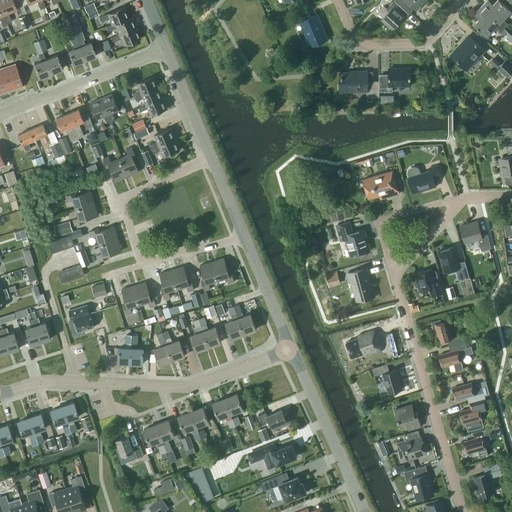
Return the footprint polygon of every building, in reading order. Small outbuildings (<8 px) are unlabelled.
[(0,0),(0,6),(7,23),(11,21),(8,13),(16,10),(12,0),(0,0)] [(26,0),(28,5),(37,1),(40,9),(45,7),(41,0),(26,0)] [(410,12),(396,0),(394,0),(386,9),(384,6),(377,13),(383,18),(382,20),(392,29),(404,16),(406,17),(410,12)] [(396,0),(410,12),(414,8),(416,10),(425,0),(396,0)] [(485,2),(481,7),(504,28),(508,24),(503,19),(511,10),(499,0),(496,0),(490,7),(485,2)] [(77,1),(71,3),(74,9),(79,6),(77,1)] [(83,6),(86,12),(95,8),(93,2),(83,6)] [(99,17),(101,22),(109,18),(111,24),(111,25),(128,18),(128,17),(123,7),(99,17)] [(293,13),(297,22),(300,21),(311,46),(327,39),(316,14),(310,16),(306,7),(293,13)] [(504,28),(481,7),(477,11),(482,16),(474,25),(487,36),(494,28),(500,33),(504,28)] [(87,12),(89,19),(99,15),(96,9),(87,12)] [(69,15),(72,25),(78,23),(74,13),(69,15)] [(29,27),(24,16),(18,18),(23,30),(29,27)] [(111,25),(111,24),(106,26),(108,31),(116,28),(118,34),(135,27),(131,16),(128,17),(128,18),(111,25)] [(79,25),(72,27),(76,39),(85,60),(95,56),(90,42),(84,44),(83,39),(84,39),(79,25)] [(76,39),(72,27),(66,29),(71,41),(74,48),(67,51),(73,64),(85,60),(76,39)] [(118,34),(110,37),(112,42),(120,39),(123,45),(140,38),(135,27),(118,34)] [(469,35),(462,43),(464,45),(454,56),(467,68),(484,49),(469,35)] [(42,52),(47,50),(42,39),(38,41),(42,52)] [(100,42),(104,51),(111,49),(107,39),(100,42)] [(37,54),(42,52),(38,41),(33,43),(37,54)] [(34,64),(39,78),(50,73),(45,59),(42,52),(37,54),(40,61),(34,64)] [(50,73),(62,69),(56,55),(45,59),(50,73)] [(490,62),(496,68),(501,63),(494,57),(490,62)] [(511,74),(511,66),(507,62),(500,70),(509,78),(511,74)] [(11,91),(23,87),(15,63),(3,67),(11,91)] [(3,67),(0,67),(0,94),(11,91),(3,67)] [(379,77),(379,81),(379,91),(392,91),(392,86),(410,86),(410,68),(388,68),(388,76),(379,77)] [(379,91),(379,81),(367,81),(367,71),(354,71),(354,72),(339,73),(340,91),(367,91),(367,97),(372,97),(379,97),(379,91)] [(133,93),(134,96),(158,86),(154,76),(137,83),(140,90),(133,93)] [(143,98),(146,104),(163,97),(158,86),(134,96),(136,101),(143,98)] [(126,87),(120,89),(125,100),(130,98),(126,87)] [(111,122),(115,131),(119,129),(112,113),(119,110),(117,105),(112,93),(101,98),(111,122)] [(163,97),(146,104),(139,107),(141,112),(148,109),(150,115),(167,108),(163,97)] [(107,123),(111,122),(101,98),(90,102),(97,119),(104,116),(107,123)] [(78,108),(67,113),(78,138),(84,135),(78,123),(84,121),(87,128),(93,125),(87,113),(82,116),(78,108)] [(78,138),(67,113),(56,118),(62,130),(66,128),(71,141),(78,138)] [(135,132),(146,127),(144,121),(133,126),(135,132)] [(43,123),(30,129),(35,139),(42,136),(45,142),(50,140),(47,133),(48,133),(43,123)] [(134,133),(136,139),(149,133),(147,127),(134,133)] [(150,144),(152,148),(175,138),(171,128),(154,135),(157,141),(150,144)] [(30,129),(18,134),(22,144),(23,144),(25,150),(30,148),(28,142),(35,139),(30,129)] [(71,150),(65,137),(64,137),(61,130),(55,132),(58,140),(59,139),(64,153),(65,153),(66,155),(64,156),(66,161),(69,160),(66,154),(71,152),(70,151),(71,150)] [(175,138),(152,148),(153,153),(160,150),(163,156),(180,149),(175,138)] [(64,154),(58,141),(50,145),(55,158),(64,154)] [(103,154),(99,144),(93,147),(97,157),(103,154)] [(500,159),(504,181),(511,179),(511,145),(507,146),(509,158),(500,159)] [(128,154),(120,158),(127,176),(139,171),(133,157),(135,156),(131,147),(126,149),(128,154)] [(142,153),(147,166),(153,163),(148,150),(142,153)] [(37,166),(46,161),(43,155),(34,159),(37,166)] [(127,176),(120,158),(111,162),(108,156),(103,159),(107,168),(110,167),(116,181),(127,176)] [(98,170),(95,163),(86,167),(89,174),(98,170)] [(411,167),(409,169),(408,171),(408,173),(409,177),(408,177),(412,191),(426,187),(426,189),(435,186),(433,179),(440,177),(437,165),(429,167),(430,170),(420,173),(419,170),(417,168),(415,167),(413,167),(411,167)] [(84,170),(76,172),(77,178),(85,175),(84,170)] [(13,171),(5,174),(9,185),(17,182),(13,171)] [(392,171),(363,179),(368,199),(380,195),(381,199),(399,193),(392,171)] [(95,203),(94,203),(91,191),(76,195),(75,192),(65,195),(67,201),(73,199),(76,209),(95,203)] [(58,204),(65,202),(63,195),(56,197),(58,204)] [(98,215),(95,203),(76,209),(78,218),(73,219),(75,225),(85,222),(84,219),(98,215)] [(54,226),(57,236),(73,231),(70,221),(54,226)] [(460,226),(464,242),(478,238),(481,251),(491,248),(487,234),(481,236),(477,221),(460,226)] [(336,226),(341,240),(345,239),(350,256),(370,250),(364,229),(352,233),(349,222),(336,226)] [(118,239),(118,237),(114,226),(100,231),(99,228),(89,231),(91,237),(96,235),(99,244),(118,239)] [(14,232),(17,239),(27,236),(25,229),(14,232)] [(71,232),(73,239),(83,236),(81,229),(71,232)] [(70,235),(64,237),(68,247),(74,245),(70,235)] [(68,247),(64,237),(59,239),(63,249),(68,247)] [(57,251),(63,249),(59,239),(53,241),(57,251)] [(122,250),(118,239),(99,244),(102,253),(96,255),(98,261),(108,258),(107,255),(122,250)] [(48,243),(51,253),(57,251),(53,241),(48,243)] [(457,263),(453,247),(438,251),(444,272),(455,269),(459,281),(469,278),(465,261),(457,263)] [(87,256),(79,259),(82,267),(89,264),(87,256)] [(224,258),(212,261),(217,280),(227,277),(228,283),(234,281),(231,271),(228,272),(224,258)] [(212,261),(211,262),(200,265),(204,279),(201,280),(204,290),(210,289),(208,283),(217,280),(212,261)] [(75,266),(78,276),(84,274),(83,271),(81,264),(75,266)] [(32,265),(26,267),(28,274),(35,272),(32,265)] [(73,278),(78,276),(75,266),(69,268),(73,278)] [(183,266),(171,270),(177,288),(186,286),(188,291),(194,289),(191,279),(188,280),(183,266)] [(69,268),(64,270),(67,280),(73,278),(69,268)] [(349,281),(352,280),(355,289),(354,289),(357,300),(374,295),(366,268),(347,273),(349,281)] [(418,277),(416,278),(420,292),(424,291),(424,290),(429,288),(431,296),(444,292),(440,279),(434,280),(431,269),(417,273),(418,277)] [(62,282),(67,280),(64,270),(58,272),(62,282)] [(171,270),(170,270),(160,273),(164,288),(161,289),(164,298),(170,297),(168,291),(177,288),(171,270)] [(326,275),(329,287),(341,284),(337,271),(326,275)] [(145,282),(133,285),(139,304),(148,301),(150,307),(156,305),(153,295),(150,296),(145,282)] [(92,286),(95,297),(107,294),(104,283),(92,286)] [(133,285),(132,286),(122,289),(126,303),(123,304),(126,314),(132,313),(130,307),(139,304),(133,285)] [(454,290),(447,292),(449,299),(456,297),(454,290)] [(8,292),(0,294),(0,306),(6,305),(4,298),(10,296),(8,292)] [(193,294),(192,294),(195,306),(197,305),(203,303),(200,292),(193,294)] [(224,313),(221,303),(215,305),(218,315),(224,313)] [(240,304),(234,306),(237,314),(242,312),(240,304)] [(74,319),(75,322),(69,324),(73,336),(85,332),(84,330),(94,327),(90,314),(89,314),(87,305),(69,310),(72,320),(74,319)] [(207,307),(210,317),(217,314),(214,305),(207,307)] [(234,306),(228,308),(231,316),(237,314),(234,306)] [(156,317),(163,315),(160,307),(154,309),(156,317)] [(17,318),(25,316),(23,310),(15,312),(17,318)] [(242,312),(237,314),(238,318),(244,333),(256,329),(250,313),(244,316),(242,312)] [(189,326),(185,316),(184,313),(178,315),(179,319),(178,319),(182,328),(189,326)] [(9,320),(7,314),(0,316),(0,321),(1,323),(9,320)] [(233,320),(226,322),(231,338),(244,333),(238,318),(237,314),(231,316),(233,320)] [(38,317),(34,318),(41,341),(51,338),(46,321),(40,323),(38,317)] [(198,319),(201,327),(206,325),(203,317),(198,319)] [(31,326),(26,328),(31,344),(41,341),(34,318),(29,320),(31,326)] [(448,340),(449,346),(465,341),(463,335),(451,338),(446,320),(441,322),(440,319),(431,321),(432,326),(431,326),(432,332),(436,331),(439,342),(448,340)] [(206,325),(201,327),(208,346),(221,342),(215,326),(208,329),(206,325)] [(7,327),(2,329),(10,351),(20,348),(14,331),(9,333),(7,327)] [(197,333),(190,335),(196,351),(208,346),(201,327),(196,328),(197,333)] [(0,354),(10,351),(2,329),(0,329),(0,354)] [(168,330),(162,332),(165,340),(170,338),(168,330)] [(345,342),(351,358),(363,354),(364,356),(379,351),(381,350),(374,330),(357,336),(358,338),(345,342)] [(162,332),(157,334),(159,341),(165,340),(162,332)] [(170,338),(165,340),(172,359),(185,355),(179,340),(172,342),(170,338)] [(161,346),(154,349),(160,364),(172,359),(165,340),(159,341),(161,346)] [(449,346),(451,351),(439,355),(442,367),(454,364),(456,370),(455,370),(455,371),(463,369),(463,368),(462,368),(460,360),(464,355),(473,353),(473,352),(471,346),(466,347),(465,341),(449,346)] [(119,347),(118,362),(130,363),(131,343),(125,342),(125,347),(119,347)] [(131,343),(130,363),(142,363),(143,348),(137,348),(137,343),(131,343)] [(371,368),(374,376),(383,373),(388,393),(402,389),(396,369),(389,371),(387,364),(371,368)] [(471,383),(452,388),(456,400),(468,396),(470,402),(485,398),(484,395),(489,394),(487,385),(482,387),(473,389),(471,383)] [(237,393),(225,398),(231,413),(243,409),(237,393)] [(225,398),(213,403),(218,418),(231,413),(225,398)] [(471,408),(459,411),(463,423),(465,423),(470,421),(473,429),(483,426),(481,418),(479,412),(486,410),(488,410),(487,404),(485,398),(470,402),(471,408)] [(74,402),(63,406),(69,425),(75,423),(73,418),(79,416),(74,402)] [(398,421),(405,419),(408,430),(421,426),(417,412),(414,413),(412,404),(394,409),(398,421)] [(63,406),(51,410),(56,424),(62,422),(63,426),(69,425),(63,406)] [(203,406),(191,411),(196,426),(209,422),(203,406)] [(284,416),(282,409),(267,415),(266,413),(257,416),(260,423),(269,420),(272,427),(277,425),(278,427),(289,422),(286,415),(284,416)] [(191,411),(178,416),(184,431),(191,428),(193,433),(198,431),(196,426),(191,411)] [(41,413),(30,417),(36,436),(42,434),(40,429),(46,427),(41,413)] [(244,417),(249,430),(256,427),(251,414),(244,417)] [(233,418),(235,426),(241,423),(238,416),(233,418)] [(30,417),(18,421),(20,428),(23,435),(29,433),(31,438),(36,436),(30,417)] [(235,426),(233,418),(227,420),(230,428),(235,426)] [(168,420),(156,424),(164,444),(169,442),(168,437),(174,435),(168,420)] [(75,423),(69,425),(71,432),(77,431),(75,423)] [(8,424),(0,426),(0,438),(1,442),(13,438),(8,424)] [(156,424),(144,429),(150,444),(156,442),(158,446),(164,444),(156,424)] [(69,425),(63,426),(64,427),(66,434),(71,432),(69,425)] [(258,430),(262,441),(269,438),(265,427),(258,430)] [(480,457),(480,458),(488,455),(487,455),(485,448),(486,448),(482,436),(491,434),(489,427),(474,432),(476,438),(464,442),(467,453),(478,450),(480,457)] [(204,429),(198,431),(201,439),(207,437),(204,429)] [(198,431),(193,433),(195,441),(201,439),(198,431)] [(42,434),(36,436),(39,444),(44,442),(42,434)] [(66,446),(62,435),(56,437),(60,448),(66,446)] [(144,455),(140,445),(132,448),(127,435),(116,439),(119,448),(118,449),(118,448),(117,448),(122,463),(123,463),(122,459),(131,456),(134,459),(144,455)] [(189,435),(181,438),(186,450),(194,447),(189,435)] [(36,436),(31,438),(33,446),(39,444),(36,436)] [(421,437),(414,439),(413,438),(396,443),(402,462),(419,457),(418,455),(426,453),(421,437)] [(222,441),(226,452),(234,449),(229,438),(222,441)] [(169,442),(164,444),(167,452),(172,450),(169,442)] [(164,444),(158,446),(161,454),(162,454),(166,452),(167,452),(164,444)] [(9,445),(3,447),(6,455),(11,453),(9,445)] [(32,445),(25,447),(28,458),(36,456),(32,445)] [(264,456),(269,467),(295,456),(291,445),(273,451),(271,445),(269,446),(250,453),(253,460),(264,456)] [(476,493),(479,503),(488,500),(486,494),(493,492),(489,478),(502,474),(498,462),(483,467),(485,474),(474,477),(479,493),(476,493)] [(396,467),(398,473),(406,471),(404,465),(396,467)] [(419,476),(417,468),(404,471),(407,483),(411,482),(416,499),(433,494),(429,481),(431,481),(428,473),(419,476)] [(49,486),(44,471),(39,473),(43,487),(49,486)] [(176,477),(181,487),(189,483),(184,473),(176,477)] [(265,490),(274,487),(280,484),(286,500),(306,492),(305,490),(307,490),(305,483),(303,484),(302,482),(300,483),(297,476),(285,481),(282,473),(261,482),(265,490)] [(73,487),(66,489),(73,511),(75,511),(86,509),(80,491),(86,489),(81,475),(71,478),(73,487)] [(163,486),(154,489),(157,496),(174,490),(170,478),(161,481),(163,486)] [(29,501),(22,504),(25,511),(38,511),(36,506),(44,503),(39,489),(26,493),(29,501)] [(73,511),(66,489),(54,493),(60,511),(73,511)] [(25,511),(22,504),(10,508),(6,495),(0,496),(0,502),(3,511),(25,511)] [(163,511),(168,507),(162,499),(156,501),(149,506),(153,511),(163,511)] [(443,511),(446,510),(443,500),(426,505),(427,511),(443,511)]
